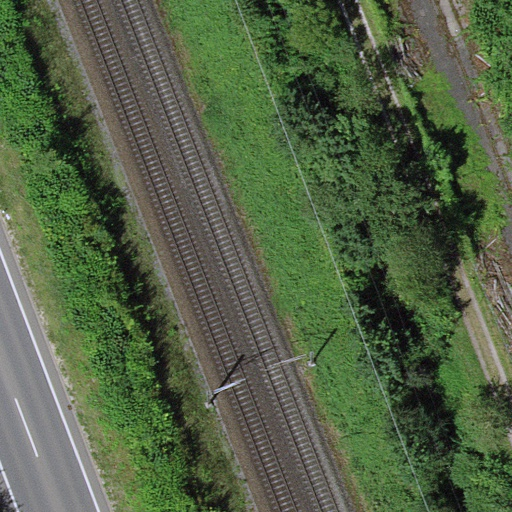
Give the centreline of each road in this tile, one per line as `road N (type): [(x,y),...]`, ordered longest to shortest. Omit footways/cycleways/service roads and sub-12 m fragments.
road 1 (track): [(334,0),(511,448)]
road 2 (trunk): [(0,343),(63,511)]
